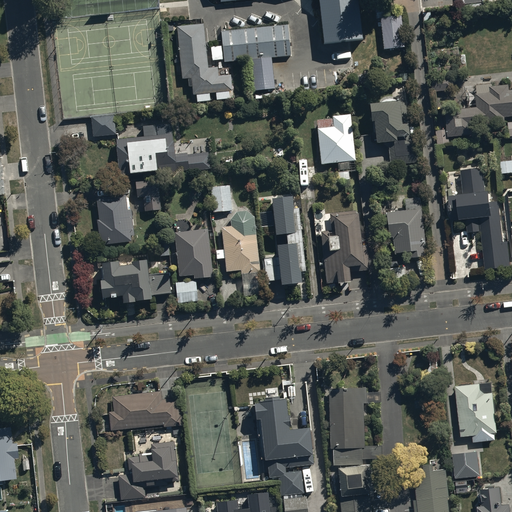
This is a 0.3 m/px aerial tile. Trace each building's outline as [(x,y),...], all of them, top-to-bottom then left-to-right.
[(319,0),(324,42),(362,38),(357,0),(319,0)] [(400,16),(378,18),(382,52),(404,50),(400,16)] [(289,24),(220,30),(223,65),(253,62),(256,89),(273,88),(271,60),(293,58),(289,24)] [(202,26),(175,29),(181,81),(193,80),(194,96),(233,92),(231,76),(218,78),(217,66),(207,67),(202,26)] [(455,78),(430,80),(432,94),(456,91),(455,78)] [(505,125),(505,119),(511,118),(511,92),(509,93),(509,88),(492,89),(492,86),(476,87),(477,96),(476,96),(477,110),(446,112),(447,131),(436,132),(437,147),(441,147),(441,150),(446,150),(446,146),(450,146),(450,139),(474,137),(473,128),(505,125)] [(379,106),(368,107),(369,125),(375,125),(376,145),(382,147),(389,151),(390,165),(418,162),(416,137),(409,137),(405,102),(398,103),(393,100),(387,100),(382,102),(379,106)] [(114,117),(90,119),(92,138),(116,136),(114,117)] [(349,118),(316,121),(322,165),(354,161),(349,118)] [(144,139),(116,141),(119,176),(130,175),(130,177),(160,175),(160,178),(176,177),(176,173),(210,170),(208,154),(174,157),(172,126),(143,129),(144,139)] [(481,233),(485,271),(511,268),(508,243),(504,244),(499,204),(490,205),(489,195),(485,196),(482,171),(461,174),(464,198),(458,199),(458,197),(449,198),(450,208),(449,208),(449,215),(451,215),(452,223),(460,222),(460,224),(467,223),(468,234),(481,233)] [(160,180),(135,182),(136,199),(143,198),(144,214),(162,212),(160,180)] [(210,188),(213,214),(231,212),(229,186),(210,188)] [(99,221),(97,221),(100,247),(132,243),(131,238),(135,237),(134,227),(137,227),(135,211),(131,212),(129,196),(96,200),(99,221)] [(405,212),(386,214),(388,239),(393,239),(395,257),(407,256),(408,260),(426,259),(421,199),(404,200),(405,212)] [(272,203),(276,238),(286,237),(287,248),(277,249),(278,259),(264,260),(266,284),(281,282),(282,289),(301,287),(300,275),(305,274),(298,211),(293,212),(292,200),(272,203)] [(331,232),(321,233),(326,285),(337,284),(337,287),(351,286),(350,274),(369,272),(366,247),(362,247),(359,216),(357,217),(357,212),(329,215),(331,232)] [(248,213),(236,214),(231,222),(231,228),(221,229),(224,251),(216,252),(217,260),(224,260),(226,273),(240,272),(241,277),(260,275),(255,218),(248,213)] [(194,277),(194,280),(213,279),(209,231),(194,233),(193,225),(171,227),(172,236),(175,235),(179,278),(194,277)] [(151,303),(151,297),(172,295),(170,274),(148,276),(147,262),(131,264),(132,267),(120,268),(119,264),(102,266),(104,283),(100,284),(102,302),(111,301),(111,302),(116,302),(116,300),(123,299),(123,307),(136,305),(151,303)] [(176,283),(177,305),(198,304),(196,281),(176,283)] [(473,386),(456,388),(461,439),(473,438),(474,444),(495,442),(494,436),(498,436),(492,384),(484,385),(483,380),(473,381),(473,386)] [(362,460),(372,460),(372,447),(365,447),(363,390),(328,391),(330,451),(333,451),(334,466),(362,465),(362,460)] [(108,413),(110,432),(163,427),(164,430),(172,429),(173,434),(180,433),(179,428),(183,427),(180,399),(163,400),(162,393),(112,398),(114,413),(108,413)] [(257,423),(261,461),(261,462),(264,462),(265,464),(267,463),(269,479),(278,478),(280,497),(303,495),(301,473),(286,474),(285,469),(314,466),(313,457),(312,457),(309,430),(289,432),(288,430),(291,429),(290,419),(287,419),(285,401),(279,402),(279,400),(265,401),(265,403),(259,404),(259,406),(254,407),(256,423),(257,423)] [(0,486),(2,487),(2,484),(16,482),(14,460),(17,460),(16,445),(12,445),(11,430),(0,431),(0,486)] [(119,477),(121,502),(146,500),(145,489),(168,487),(167,481),(178,480),(174,443),(151,445),(152,457),(128,460),(129,476),(119,477)] [(479,453),(453,455),(456,495),(473,493),(472,479),(481,478),(479,453)] [(450,511),(446,471),(434,472),(433,466),(424,467),(424,474),(413,475),(417,501),(413,502),(414,511),(450,511)] [(367,468),(338,471),(341,500),(369,497),(367,468)] [(510,511),(510,507),(502,507),(501,490),(481,491),(483,509),(478,509),(478,511),(510,511)] [(217,503),(217,511),(269,511),(269,495),(248,497),(249,511),(238,511),(237,501),(217,503)] [(302,499),(302,496),(283,497),(283,511),(308,511),(308,501),(307,502),(306,498),(302,499)] [(340,511),(371,511),(370,500),(340,503),(340,511)]
